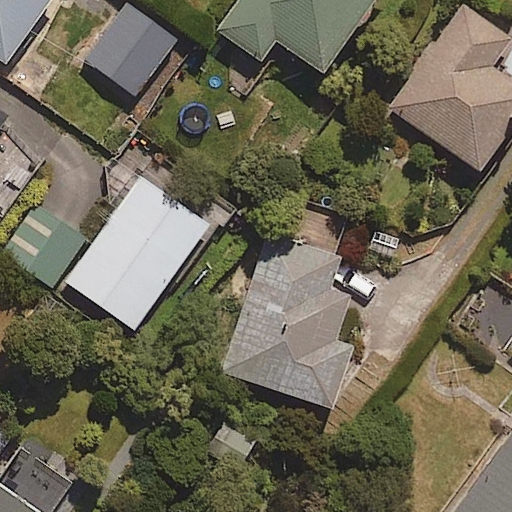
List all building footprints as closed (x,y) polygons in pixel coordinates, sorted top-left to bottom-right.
[(64,0),(0,0),(0,66),(10,74),(64,0)] [(392,0),(248,0),(221,38),(265,70),(280,50),(329,86),(392,0)] [(182,50),(128,7),(85,62),(138,105),(182,50)] [(511,48),(511,40),(469,9),(392,114),(485,182),(511,144),(511,90),(492,76),(511,48)] [(0,148),(10,135),(0,127),(0,148)] [(214,236),(144,184),(67,287),(137,339),(214,236)] [(90,241),(38,204),(1,257),(53,294),(90,241)] [(345,272),(272,244),(221,376),(336,421),(360,361),(339,353),(355,311),(333,303),(345,272)] [(511,511),(511,414),(443,511),(511,511)] [(27,511),(0,492),(0,511),(27,511)]
